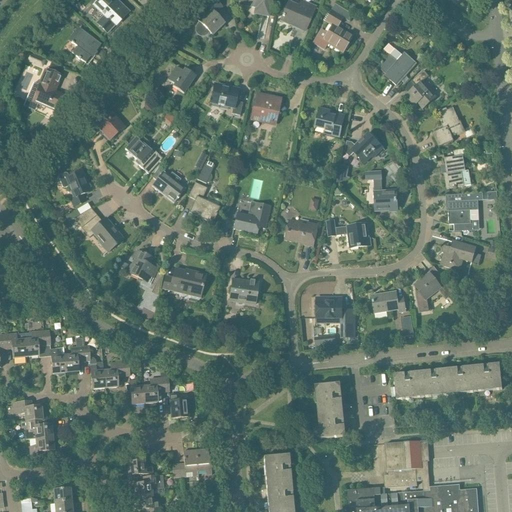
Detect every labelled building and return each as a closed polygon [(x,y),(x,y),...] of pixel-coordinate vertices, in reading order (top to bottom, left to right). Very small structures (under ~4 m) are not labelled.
[(114,0),(112,3),(108,0),(98,0),(93,7),(97,11),(92,16),(99,22),(97,24),(107,34),(115,26),(116,26),(128,13),(114,0)] [(221,7),(214,0),(208,0),(204,5),(207,7),(195,19),(199,23),(197,25),(195,28),(195,33),(197,35),(201,37),(204,37),(207,36),(209,34),(212,36),(224,24),(214,14),(221,7)] [(271,0),(239,0),(239,5),(255,8),(254,14),(269,17),(271,0)] [(315,7),(301,1),(298,7),(288,3),(281,21),(290,25),(291,24),(305,30),(315,7)] [(342,18),(331,12),(325,22),(332,26),(327,34),(320,30),(312,44),(323,51),(328,45),(342,53),(352,36),(336,27),(342,18)] [(101,46),(81,31),(71,44),(76,48),(72,54),(86,64),(95,52),(96,52),(101,46)] [(389,55),(378,68),(386,75),(385,76),(397,86),(417,64),(405,53),(403,56),(395,50),(390,56),(389,55)] [(431,56),(426,51),(417,60),(423,65),(431,56)] [(65,70),(51,64),(48,72),(47,71),(41,87),(40,86),(33,103),(55,112),(62,96),(55,93),(61,77),(65,70)] [(183,72),(176,68),(167,80),(174,85),(172,88),(183,95),(195,77),(185,70),(183,72)] [(429,76),(424,71),(411,81),(416,87),(406,96),(414,106),(418,103),(423,109),(436,98),(422,82),(429,76)] [(228,90),(215,87),(211,104),(233,109),(232,115),(240,117),(243,104),(235,102),(238,90),(228,88),(228,90)] [(279,100),(257,95),(251,120),(274,125),(276,115),(275,115),(279,100)] [(448,111),(446,108),(438,112),(445,127),(432,133),(439,148),(454,141),(451,135),(454,134),(455,136),(464,132),(453,108),(448,111)] [(330,111),(319,109),(315,126),(325,128),(324,134),(339,138),(344,116),(329,113),(330,111)] [(124,127),(109,111),(94,125),(109,141),(124,127)] [(176,120),(166,112),(161,118),(171,126),(176,120)] [(347,142),(344,152),(349,157),(354,153),(364,163),(370,157),(373,160),(383,149),(381,147),(369,134),(356,147),(352,143),(347,142)] [(144,145),(137,138),(126,150),(141,164),(139,166),(148,175),(163,159),(153,150),(155,149),(147,142),(144,145)] [(466,172),(463,156),(445,159),(446,167),(443,168),(447,190),(464,187),(472,186),(469,171),(466,172)] [(206,163),(196,180),(206,185),(206,184),(208,184),(210,182),(212,179),(211,177),(210,175),(214,167),(212,166),(213,165),(208,163),(207,164),(206,163)] [(337,182),(346,182),(347,166),(337,166),(337,182)] [(165,171),(160,167),(152,177),(156,181),(151,187),(173,204),(184,190),(163,173),(165,171)] [(86,186),(81,172),(71,176),(65,173),(59,175),(58,177),(62,187),(64,188),(69,186),(74,199),(70,200),(73,207),(85,203),(82,196),(91,192),(88,185),(86,186)] [(382,191),(381,172),(366,173),(366,180),(374,180),(376,212),(391,211),(391,212),(398,212),(396,191),(382,191)] [(206,189),(194,184),(187,197),(194,201),(188,214),(212,224),(219,208),(201,200),(206,189)] [(450,202),(448,202),(449,226),(454,225),(455,232),(474,231),(474,221),(479,221),(479,211),(478,201),(483,200),(483,193),(466,194),(450,196),(450,202)] [(270,207),(255,204),(252,218),(237,214),(233,230),(256,235),(258,228),(265,229),(270,207)] [(78,217),(73,220),(81,229),(86,236),(91,232),(108,252),(123,240),(105,219),(101,223),(96,216),(91,210),(85,213),(78,217)] [(307,225),(289,221),(285,240),(303,244),(302,245),(314,247),(318,226),(308,223),(307,225)] [(335,229),(334,222),(327,222),(328,237),(349,235),(350,249),(371,246),(370,239),(369,239),(367,225),(335,229)] [(476,248),(454,242),(452,248),(446,246),(441,266),(458,270),(461,260),(472,263),(476,248)] [(502,251),(490,247),(486,259),(498,263),(502,251)] [(152,259),(138,253),(128,273),(142,280),(145,274),(151,277),(155,269),(149,266),(152,259)] [(120,263),(117,268),(125,272),(128,267),(120,263)] [(189,273),(175,270),(173,279),(166,277),(163,289),(183,294),(200,298),(201,295),(205,276),(190,272),(189,273)] [(435,280),(430,273),(414,286),(419,292),(416,294),(419,313),(429,311),(427,300),(439,291),(446,299),(453,293),(440,276),(435,280)] [(258,284),(232,280),(229,302),(255,305),(258,284)] [(397,299),(396,292),(372,296),(374,313),(399,310),(400,313),(406,312),(404,298),(397,299)] [(327,299),(316,299),(317,320),(333,319),(333,323),(341,323),(341,338),(355,338),(355,311),(341,312),(341,302),(327,302),(327,299)] [(411,318),(400,319),(403,338),(414,336),(411,318)] [(218,323),(216,339),(228,340),(229,337),(224,337),(225,330),(221,330),(222,324),(218,323)] [(43,333),(24,334),(26,358),(39,357),(38,348),(44,347),(43,333)] [(26,358),(24,334),(0,336),(0,351),(12,350),(13,359),(26,358)] [(78,364),(83,363),(82,348),(71,349),(71,356),(64,357),(65,374),(78,373),(78,364)] [(56,351),(50,351),(52,375),(65,374),(64,357),(63,349),(56,350),(56,351)] [(91,358),(89,358),(89,362),(90,362),(90,367),(92,391),(105,389),(103,372),(103,373),(102,363),(96,364),(96,362),(94,360),(93,359),(91,358)] [(103,372),(105,389),(118,388),(117,379),(123,379),(122,364),(111,365),(111,372),(103,372)] [(500,366),(473,368),(476,393),(502,391),(500,366)] [(473,368),(447,371),(450,396),(476,393),(473,368)] [(421,374),(424,399),(450,396),(447,371),(421,374)] [(424,399),(421,374),(395,376),(397,401),(424,399)] [(143,388),(145,405),(158,404),(157,395),(163,394),(162,379),(150,380),(151,387),(143,388)] [(168,379),(162,379),(163,394),(169,394),(168,387),(177,386),(177,381),(168,382),(168,379)] [(132,406),(145,405),(143,388),(136,388),(136,381),(130,382),(132,406)] [(315,387),(318,413),(343,411),(340,385),(315,387)] [(177,401),(177,395),(169,395),(171,419),(188,418),(187,401),(177,401)] [(29,409),(28,403),(13,404),(14,415),(24,414),(25,422),(27,422),(39,421),(42,420),(41,407),(29,409)] [(346,437),(343,411),(318,413),(320,440),(346,437)] [(28,431),(24,432),(25,441),(35,440),(52,439),(52,434),(55,433),(54,426),(39,427),(39,421),(27,422),(28,431)] [(35,448),(29,448),(31,460),(42,459),(42,453),(53,452),(52,439),(35,440),(35,448)] [(429,463),(428,442),(385,445),(387,476),(384,476),(385,489),(417,487),(416,470),(422,470),(422,463),(429,463)] [(193,452),(195,477),(198,477),(197,473),(206,472),(206,477),(212,476),(211,464),(210,465),(208,450),(193,452)] [(195,477),(193,452),(183,452),(184,464),(178,465),(179,480),(179,479),(185,478),(185,474),(192,473),(193,478),(195,477)] [(263,459),(265,485),(292,483),(289,456),(263,459)] [(145,469),(144,462),(127,463),(129,476),(152,474),(152,469),(145,469)] [(142,484),(134,485),(135,498),(152,497),(151,489),(158,488),(164,488),(163,476),(157,477),(146,478),(146,477),(142,477),(142,478),(142,484)] [(268,511),(294,509),(292,483),(265,485),(268,511)] [(460,491),(460,486),(423,489),(423,493),(401,494),(385,495),(384,489),(373,489),(347,492),(348,508),(358,507),(358,511),(357,511),(479,511),(477,490),(460,491)] [(54,503),(72,502),(70,488),(53,490),(54,503)] [(152,504),(152,497),(135,498),(136,511),(148,510),(148,511),(159,511),(159,503),(152,504)] [(37,511),(38,508),(32,508),(32,499),(22,499),(21,511),(37,511)] [(72,511),(72,502),(54,503),(55,511),(72,511)]
